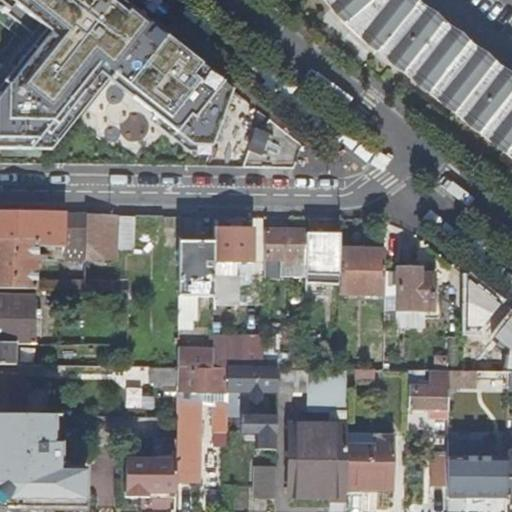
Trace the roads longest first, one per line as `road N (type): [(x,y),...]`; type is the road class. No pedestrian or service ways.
road 1 (residential): [(0,186),(349,194),(414,149)]
road 2 (residential): [(414,149),(225,0)]
road 3 (residential): [(511,226),(414,149)]
